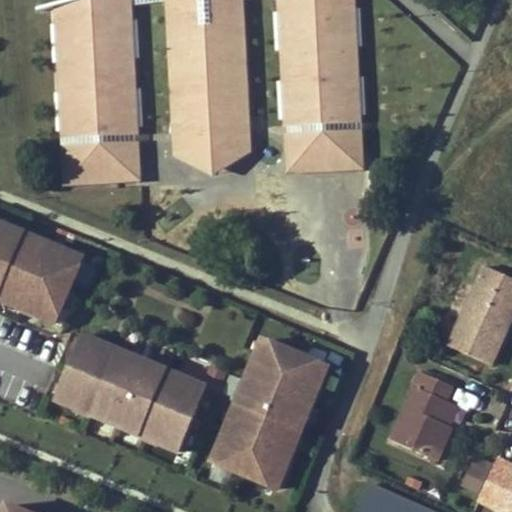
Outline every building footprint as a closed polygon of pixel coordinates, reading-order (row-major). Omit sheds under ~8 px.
[(173,111),(242,109),(236,0),(270,0),(277,0),(283,126),(314,125),(314,133),(312,133),(307,133),(301,134),(296,136),(292,140),(289,144),(289,150),(289,155),(291,160),(294,163),(298,166),(303,168),(344,167),(346,166),(350,163),(353,159),(355,154),(356,145),(352,139),(350,138),(344,134),(338,133),(332,132),(326,132),(326,125),(356,123),(348,0),(76,0),(54,6),(62,137),(92,136),(93,144),(78,145),(74,146),(69,149),(65,152),(62,158),(62,163),(62,168),(65,173),(68,177),(72,180),(77,182),(112,180),(114,180),(118,177),(122,174),(125,169),(126,164),(126,159),(124,155),(121,150),(117,147),(113,145),(104,144),(104,135),(133,133),(126,7),(166,2),(173,111)] [(244,148),(242,109),(173,111),(176,154),(210,171),(244,148)] [(72,261),(0,229),(0,306),(45,325),(72,261)] [(511,312),(501,308),(511,283),(511,280),(484,268),(449,348),(491,366),(504,338),(500,337),(511,312)] [(511,320),(511,283),(501,308),(511,312),(500,337),(504,338),(511,320)] [(98,349),(74,339),(46,403),(168,455),(196,391),(107,353),(104,358),(95,354),(98,349)] [(320,372),(254,343),(244,368),(249,371),(246,380),(240,377),(202,465),(268,493),(320,372)] [(107,353),(98,349),(95,354),(104,358),(107,353)] [(249,371),(244,368),(240,377),(246,380),(249,371)] [(454,388),(423,374),(392,441),(438,463),(453,430),(449,428),(438,423),(447,403),(454,388)] [(438,423),(449,428),(458,408),(447,403),(438,423)] [(480,502),(496,509),(504,511),(511,511),(511,464),(501,459),(480,502)] [(478,494),(487,471),(471,465),(462,488),(478,494)] [(425,511),(370,486),(357,511),(425,511)] [(0,511),(36,511),(3,499),(0,506),(0,511)]
